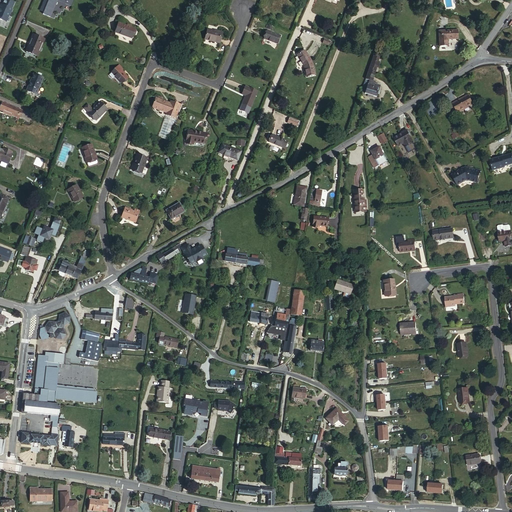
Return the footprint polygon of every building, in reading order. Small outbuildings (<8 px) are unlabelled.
[(16,2),(11,0),(4,0),(3,4),(2,3),(0,7),(0,19),(7,23),(16,2)] [(43,0),(39,11),(42,12),(41,15),(49,18),(55,1),(64,4),(65,0),(43,0)] [(132,27),(128,25),(119,22),(115,32),(133,38),(136,28),(132,27)] [(207,29),(204,38),(218,42),(221,31),(215,29),(215,31),(207,29)] [(269,29),(266,37),(280,42),(283,33),(269,29)] [(439,30),(439,45),(446,45),(446,39),(457,38),(457,29),(439,30)] [(45,38),(36,35),(31,46),(28,45),(26,51),(38,56),(45,38)] [(304,68),(306,78),(315,76),(314,67),(311,61),(304,51),(298,56),(303,65),(304,68)] [(374,55),(367,73),(368,73),(366,78),(368,79),(372,80),(374,75),(379,57),(374,55)] [(120,68),(117,64),(109,71),(120,83),(126,77),(119,69),(120,68)] [(42,78),(32,74),(26,91),(35,95),(42,78)] [(377,76),(374,75),(372,80),(368,79),(365,87),(367,88),(369,81),(375,83),(377,76)] [(380,84),(375,83),(369,81),(367,88),(365,92),(369,93),(375,95),(377,96),(378,93),(379,93),(380,90),(379,90),(380,84)] [(248,94),(244,103),(253,107),(260,91),(249,86),(245,93),(248,94)] [(454,104),(458,111),(459,112),(475,104),(470,94),(454,103),(454,104)] [(155,97),(152,107),(166,112),(165,114),(175,118),(180,103),(170,100),(169,102),(155,97)] [(17,109),(0,102),(0,110),(14,117),(15,115),(17,116),(18,113),(16,112),(17,109)] [(106,111),(98,103),(87,115),(95,122),(106,111)] [(174,123),(164,119),(158,135),(168,139),(174,123)] [(189,128),(186,141),(194,143),(194,140),(205,142),(207,133),(189,128)] [(415,140),(407,128),(402,131),(403,132),(400,134),(395,137),(400,144),(405,141),(407,145),(415,140)] [(454,140),(460,136),(457,131),(451,135),(454,140)] [(378,137),(382,143),(386,140),(383,134),(378,137)] [(269,142),(284,148),(287,141),(272,135),(269,142)] [(235,148),(231,147),(223,144),(220,152),(238,159),(241,151),(235,148)] [(96,160),(90,146),(80,149),(86,163),(88,167),(89,168),(96,165),(97,164),(96,160)] [(371,151),(373,154),(376,159),(384,155),(380,146),(371,151)] [(65,151),(60,165),(66,167),(71,153),(65,151)] [(501,155),(490,159),(493,170),(505,167),(504,166),(511,163),(511,153),(504,155),(504,157),(502,157),(501,155)] [(144,171),(147,172),(152,158),(142,154),(136,168),(138,169),(137,171),(143,173),(144,171)] [(376,159),(373,154),(369,157),(375,168),(388,160),(384,155),(376,159)] [(464,168),(459,171),(456,172),(457,173),(453,175),(458,185),(468,180),(478,183),(481,171),(476,170),(466,167),(464,168)] [(77,186),(69,190),(74,201),(82,198),(77,186)] [(307,188),(298,187),(294,205),(303,207),(307,188)] [(322,191),(312,190),(309,204),(319,206),(320,199),(323,200),(323,196),(321,195),(322,191)] [(361,190),(354,191),(355,212),(365,212),(365,200),(362,201),(361,190)] [(12,198),(2,194),(0,197),(0,216),(4,218),(12,198)] [(167,210),(171,218),(184,211),(180,203),(167,210)] [(127,206),(123,216),(136,221),(141,210),(136,208),(135,210),(127,206)] [(328,218),(314,216),(313,226),(318,227),(319,225),(327,226),(328,218)] [(55,236),(61,220),(55,218),(51,229),(44,227),(43,230),(38,228),(35,234),(40,236),(38,241),(43,242),(45,237),(47,238),(51,236),(51,234),(55,236)] [(435,239),(442,238),(442,237),(446,237),(446,238),(455,237),(454,227),(434,230),(435,239)] [(498,242),(504,241),(511,240),(510,231),(497,233),(498,242)] [(411,242),(408,242),(400,243),(401,252),(416,251),(415,239),(411,240),(411,242)] [(203,257),(208,254),(205,249),(204,250),(201,245),(197,248),(197,247),(192,250),(188,244),(182,248),(188,259),(187,260),(190,264),(195,261),(196,262),(197,261),(197,262),(202,259),(202,258),(203,258),(203,257)] [(0,255),(2,256),(3,254),(11,258),(12,254),(13,252),(0,246),(0,255)] [(28,257),(31,249),(24,246),(21,254),(28,257)] [(168,260),(174,256),(179,253),(174,246),(162,254),(157,257),(161,264),(168,260)] [(238,253),(239,250),(229,249),(228,255),(237,257),(238,253)] [(219,261),(259,267),(260,260),(246,258),(247,255),(238,253),(237,257),(228,255),(220,254),(219,261)] [(3,254),(2,256),(1,260),(9,263),(10,260),(11,258),(3,254)] [(57,270),(79,280),(87,260),(82,257),(77,269),(70,265),(70,264),(61,260),(57,270)] [(36,265),(25,262),(24,262),(22,267),(27,268),(26,270),(33,272),(34,270),(37,271),(38,266),(36,265)] [(130,280),(148,285),(148,284),(149,281),(149,279),(145,278),(141,277),(132,275),(130,280)] [(383,279),(384,295),(395,294),(394,288),(393,288),(393,278),(383,279)] [(355,285),(338,280),(336,289),(352,294),(355,285)] [(279,283),(271,282),(267,301),(275,303),(279,283)] [(305,292),(295,290),(293,301),(304,302),(305,292)] [(445,297),(446,306),(456,305),(456,303),(465,302),(464,292),(454,294),(455,295),(445,297)] [(183,315),(189,316),(193,298),(186,297),(184,305),(183,315)] [(304,302),(293,301),(292,310),(291,315),(302,317),(304,302)] [(95,320),(112,322),(113,311),(102,310),(102,314),(95,313),(95,320)] [(64,330),(65,326),(70,324),(71,317),(66,313),(60,316),(59,322),(56,323),(49,322),(45,327),(46,328),(48,333),(50,333),(52,340),(56,338),(57,340),(63,341),(67,336),(64,330)] [(251,316),(250,322),(267,326),(269,315),(262,314),(261,318),(251,316)] [(277,321),(285,323),(287,316),(278,314),(277,321)] [(294,340),(298,320),(293,319),(288,345),(285,344),(283,352),(292,354),(293,344),(295,344),(295,340),(294,340)] [(399,323),(401,334),(416,333),(415,321),(399,323)] [(284,329),(275,327),(274,327),(273,333),(282,335),(281,340),(285,341),(287,330),(287,329),(284,329)] [(48,333),(46,328),(41,330),(40,335),(42,340),(48,339),(49,333),(48,333)] [(100,335),(84,331),(81,340),(88,341),(85,354),(80,352),(78,358),(98,362),(102,345),(98,344),(100,335)] [(160,338),(159,344),(175,348),(177,342),(165,339),(164,339),(165,334),(159,333),(157,338),(160,338)] [(125,341),(120,340),(120,349),(144,351),(145,336),(138,335),(137,344),(124,343),(125,341)] [(175,348),(177,348),(179,340),(166,337),(165,339),(177,342),(175,348)] [(310,351),(323,352),(324,342),(312,341),(310,351)] [(112,342),(108,342),(107,351),(110,352),(118,352),(122,353),(122,350),(118,349),(118,347),(119,343),(112,342)] [(448,345),(450,359),(459,358),(458,344),(448,345)] [(241,353),(241,360),(249,361),(250,354),(241,353)] [(39,355),(34,396),(41,397),(41,399),(47,399),(48,391),(38,390),(41,361),(48,362),(48,356),(39,355)] [(26,395),(25,401),(55,405),(56,398),(64,399),(66,399),(66,400),(74,400),(76,400),(76,401),(84,401),(86,401),(86,402),(94,403),(94,402),(97,402),(98,393),(95,392),(95,389),(87,389),(85,389),(85,388),(77,387),(77,388),(75,388),(75,387),(67,386),(67,387),(65,387),(65,386),(57,385),(57,386),(45,385),(47,368),(59,369),(59,363),(48,362),(41,361),(38,390),(48,391),(47,399),(41,399),(41,397),(34,396),(26,395)] [(0,370),(2,371),(1,378),(7,379),(9,364),(0,362),(0,370)] [(195,362),(193,368),(199,370),(201,364),(195,362)] [(57,385),(59,369),(47,368),(45,385),(57,386),(57,385)] [(169,383),(161,382),(161,388),(158,388),(157,393),(158,393),(158,396),(157,396),(156,402),(168,404),(170,389),(169,389),(169,383)] [(458,388),(460,402),(470,401),(468,387),(458,388)] [(306,391),(294,389),(292,398),(305,400),(306,391)] [(193,401),(185,400),(184,406),(186,406),(185,414),(192,416),(193,412),(202,413),(201,416),(206,417),(209,403),(204,402),(203,403),(198,402),(198,400),(193,399),(193,401)] [(25,401),(23,401),(22,410),(24,410),(24,413),(54,416),(52,437),(43,436),(43,437),(32,436),(32,435),(23,434),(22,444),(31,445),(31,444),(42,445),(42,446),(51,447),(51,446),(57,447),(59,436),(57,429),(60,405),(55,405),(25,401)] [(230,402),(219,401),(218,411),(227,412),(231,415),(237,407),(230,402)] [(337,409),(327,420),(333,427),(339,421),(345,427),(349,422),(337,409)] [(452,423),(449,431),(457,434),(460,426),(452,423)] [(379,426),(380,433),(389,433),(388,425),(379,426)] [(65,447),(73,448),(75,434),(71,433),(72,427),(68,427),(65,447)] [(164,439),(165,431),(151,429),(150,437),(164,439)] [(389,433),(380,433),(381,441),(389,440),(389,433)] [(113,435),(104,435),(104,445),(123,446),(123,442),(125,443),(126,435),(121,435),(113,434),(113,435)] [(185,438),(176,437),(176,439),(182,440),(181,448),(179,461),(173,460),(182,462),(185,438)] [(182,440),(176,439),(175,447),(173,460),(179,461),(181,448),(182,440)] [(318,441),(317,440),(316,449),(314,454),(321,456),(323,449),(320,448),(321,441),(318,441)] [(276,457),(275,464),(300,466),(302,454),(292,453),(292,458),(284,458),(284,455),(279,454),(279,457),(276,457)] [(467,455),(468,464),(480,463),(479,453),(467,455)] [(348,464),(339,464),(338,468),(335,468),(334,475),(348,476),(348,464)] [(220,471),(193,467),(191,479),(218,483),(220,471)] [(309,491),(309,499),(317,500),(318,484),(320,484),(320,469),(310,469),(309,491)] [(396,480),(395,489),(403,490),(404,481),(396,480)] [(436,483),(435,492),(443,493),(443,484),(436,483)] [(268,495),(268,505),(274,506),(274,491),(262,490),(235,487),(235,491),(238,491),(238,494),(256,496),(256,493),(268,495)] [(40,488),(32,488),(32,499),(34,498),(34,502),(54,501),(54,490),(40,490),(40,488)] [(70,492),(62,492),(62,511),(78,511),(78,501),(70,501),(70,492)] [(171,501),(145,493),(145,502),(149,503),(150,501),(169,507),(171,501)] [(90,510),(93,511),(100,511),(103,511),(107,511),(110,501),(105,500),(105,502),(102,502),(102,501),(92,499),(90,510)]
